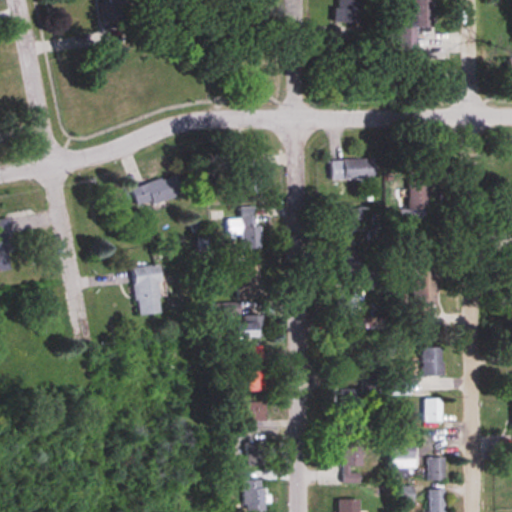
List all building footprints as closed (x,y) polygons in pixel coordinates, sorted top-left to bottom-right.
[(396,27),(396,49),(412,49),(412,29),(429,29),(429,0),(411,0),(412,16),(404,16),(404,27),(396,27)] [(342,22),(342,10),(330,10),(330,22),(342,22)] [(256,68),(233,68),(233,85),(256,85),(256,68)] [(256,169),(250,169),(250,157),(234,157),(234,193),(256,193),(256,169)] [(326,159),(326,180),(369,180),(369,159),(326,159)] [(132,207),(177,196),(173,175),(127,185),(132,207)] [(426,208),(426,181),(405,181),(405,208),(426,208)] [(255,207),(236,207),(236,219),(224,219),(224,235),(237,234),(237,249),(256,249),(255,207)] [(332,232),(354,232),(354,207),(332,207),(332,232)] [(358,256),(333,256),(333,278),(358,278),(358,256)] [(157,313),(153,265),(128,267),(131,315),(157,313)] [(236,265),(236,299),(258,299),(258,265),(236,265)] [(409,267),(409,326),(426,326),(426,308),(434,308),(434,267),(409,267)] [(354,321),(354,289),(333,289),(333,321),(354,321)] [(229,338),(260,338),(260,315),(236,316),(236,304),(219,304),(219,318),(228,318),(229,338)] [(381,328),(380,318),(368,319),(368,329),(381,328)] [(260,391),(260,347),(241,347),(241,391),(260,391)] [(418,347),(418,375),(439,375),(439,347),(418,347)] [(406,395),(406,376),(387,376),(387,395),(406,395)] [(337,418),(357,418),(357,388),(337,388),(337,418)] [(421,399),(421,421),(439,421),(439,399),(421,399)] [(236,421),(263,421),(263,403),(236,403),(236,421)] [(409,442),(387,442),(387,469),(409,469),(409,442)] [(261,467),(261,443),(242,443),(242,467),(261,467)] [(355,468),(356,445),(334,445),(334,466),(339,466),(339,484),(356,484),(356,468),(355,468)] [(424,481),(441,481),(441,458),(424,458),(424,481)] [(241,480),(240,511),(262,511),(262,480),(241,480)] [(409,486),(390,486),(390,504),(409,504),(409,486)] [(425,511),(442,511),(442,490),(425,490),(425,511)] [(355,511),(355,499),(334,499),(333,511),(355,511)]
